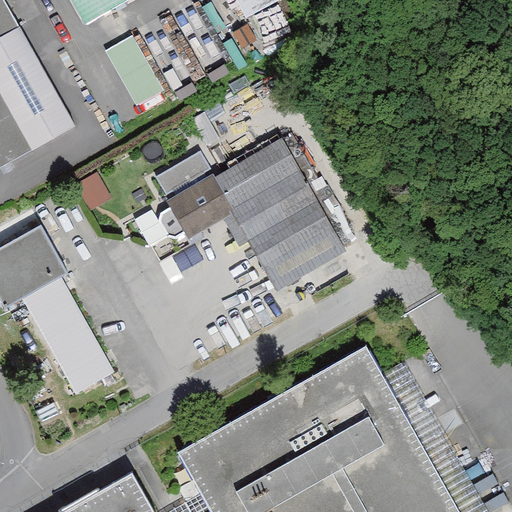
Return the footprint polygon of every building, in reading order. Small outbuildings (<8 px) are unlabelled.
[(6,0),(0,0),(0,172),(36,152),(79,129),(23,28),(6,0)] [(69,0),(85,28),(135,0),(69,0)] [(234,0),(242,16),(277,0),(234,0)] [(135,104),(165,90),(136,32),(106,46),(135,104)] [(200,154),(155,180),(191,241),(234,216),(280,294),(350,253),(282,137),(213,177),(200,154)] [(80,179),(89,204),(111,196),(102,172),(80,179)] [(152,207),(135,217),(150,243),(167,234),(152,207)] [(45,224),(0,247),(0,299),(5,309),(15,303),(67,400),(112,376),(62,282),(73,276),(45,224)] [(459,511),(368,347),(178,453),(211,511),(459,511)] [(157,511),(135,472),(63,511),(157,511)]
